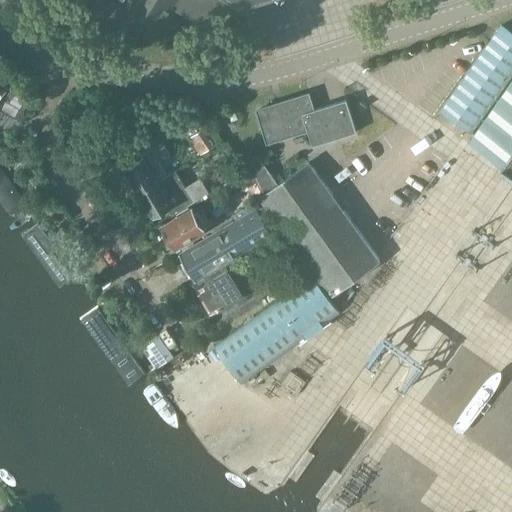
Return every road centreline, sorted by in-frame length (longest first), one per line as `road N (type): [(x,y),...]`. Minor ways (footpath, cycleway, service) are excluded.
road 1 (unclassified): [(54,61),(152,81),(244,80),(499,0)]
road 2 (unclassified): [(176,351),(49,163),(54,61)]
